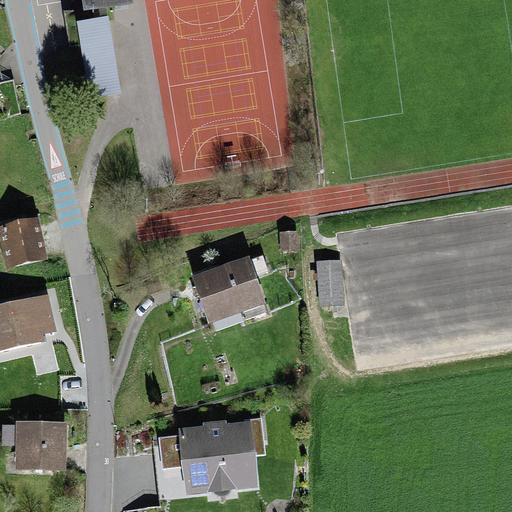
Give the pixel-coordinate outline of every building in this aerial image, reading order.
[(87,0),(89,9),(91,9),(102,7),(100,0),(87,0)] [(110,43),(107,21),(80,25),(92,98),(118,94),(115,71),(107,73),(103,45),(110,43)] [(20,114),(14,85),(0,87),(0,99),(4,118),(20,114)] [(27,217),(1,223),(10,268),(43,260),(35,226),(30,227),(27,217)] [(296,233),(286,234),(287,252),(297,251),(296,233)] [(263,258),(194,282),(207,319),(241,307),(246,320),(266,314),(253,278),(268,273),(263,258)] [(319,265),(322,306),(342,305),(340,264),(319,265)] [(0,351),(40,342),(39,335),(53,331),(47,301),(0,311),(0,351)] [(253,484),(248,442),(263,440),(261,421),(246,422),(247,430),(224,432),(223,427),(207,429),(208,434),(153,441),(160,507),(192,504),(191,491),(253,484)] [(63,469),(63,430),(5,428),(5,446),(20,447),(20,468),(63,469)]
